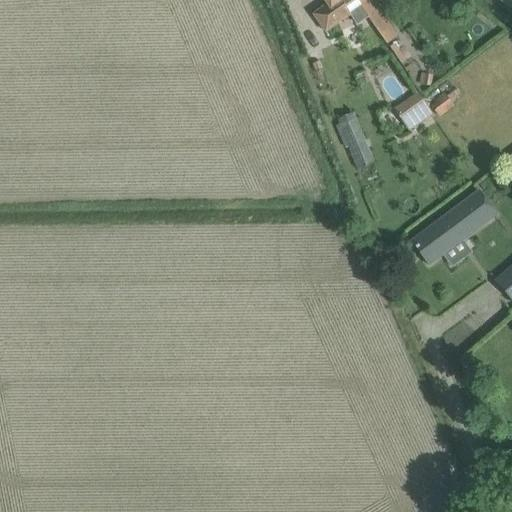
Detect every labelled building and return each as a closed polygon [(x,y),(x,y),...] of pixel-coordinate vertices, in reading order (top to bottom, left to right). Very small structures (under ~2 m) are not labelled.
[(328,5),(313,16),(326,34),(351,17),(357,26),(368,18),(381,36),(388,45),(397,38),(374,4),(378,0),(324,0),(327,4),(328,5)] [(455,105),(444,93),(435,100),(436,102),(431,106),(441,117),(455,105)] [(420,98),(409,105),(419,119),(430,112),(420,98)] [(375,163),(356,119),(339,127),(358,171),(375,163)] [(461,240),(462,241),(497,215),(480,192),(412,242),(429,265),(456,245),(455,244),(461,240)] [(511,302),(511,266),(494,283),(511,302)]
